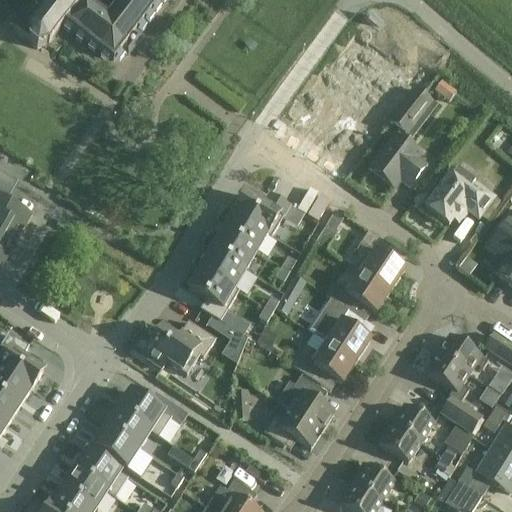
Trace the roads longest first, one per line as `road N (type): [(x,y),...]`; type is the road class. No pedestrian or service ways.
road 1 (residential): [(98,362),(254,137)]
road 2 (residential): [(295,511),(439,298)]
road 3 (residential): [(439,298),(421,252),(254,137)]
road 4 (residential): [(3,511),(98,362)]
road 5 (residential): [(254,137),(353,0)]
road 6 (unclassified): [(511,89),(406,0)]
